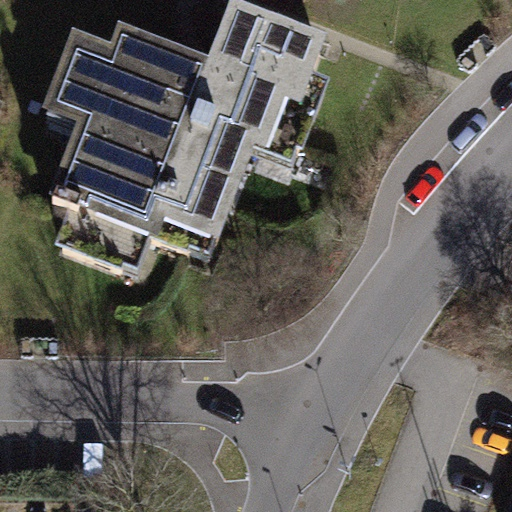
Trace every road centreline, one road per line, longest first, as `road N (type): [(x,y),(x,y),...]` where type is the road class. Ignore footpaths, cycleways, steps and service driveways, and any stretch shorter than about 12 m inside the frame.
road 1 (residential): [(298,392),(429,220),(511,131)]
road 2 (residential): [(0,390),(298,392)]
road 3 (residential): [(254,511),(298,392)]
